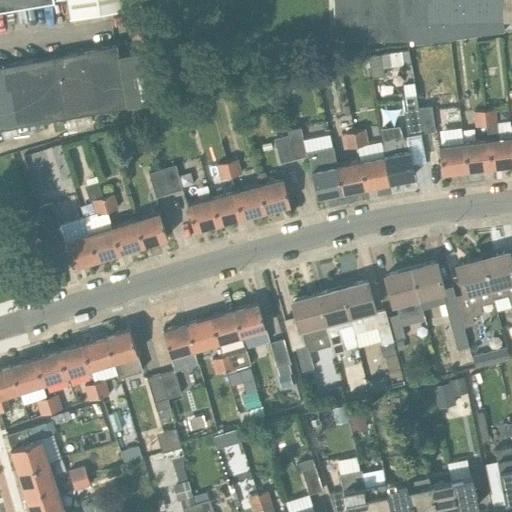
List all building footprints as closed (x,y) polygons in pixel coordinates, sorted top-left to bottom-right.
[(0,0),(0,9),(54,1),(53,0),(66,0),(70,17),(130,6),(129,0),(0,0)] [(511,0),(333,0),(334,42),(413,40),(413,45),(504,31),(503,22),(511,21),(511,0)] [(0,129),(128,105),(117,45),(0,65),(0,129)] [(371,76),(383,75),(382,67),(410,63),(408,51),(381,54),(369,56),(371,76)] [(316,72),(324,71),(334,69),(332,58),(313,62),(316,72)] [(280,75),(283,90),(297,87),(293,72),(280,75)] [(403,83),(405,96),(416,94),(414,81),(403,83)] [(408,135),(421,133),(418,108),(416,94),(405,96),(402,96),(408,135)] [(418,108),(421,133),(435,131),(431,106),(418,108)] [(484,110),(486,125),(497,124),(495,109),(484,110)] [(475,126),(486,125),(484,110),(474,111),(475,126)] [(354,131),(357,146),(368,144),(365,129),(354,131)] [(288,134),(294,159),(307,156),(301,131),(288,134)] [(346,148),(357,146),(354,131),(344,133),(346,148)] [(280,163),(294,159),(288,134),(274,137),(280,163)] [(491,166),(511,163),(511,139),(511,135),(487,138),(491,166)] [(384,155),(389,181),(414,176),(408,149),(408,150),(406,137),(382,141),(385,154),(384,155)] [(467,169),(491,166),(487,138),(463,141),(467,169)] [(442,172),(467,169),(463,141),(438,144),(442,172)] [(272,148),(271,142),(262,144),(263,150),(272,148)] [(365,186),(389,181),(384,155),(360,159),(365,186)] [(227,161),(231,176),(242,173),(238,159),(227,161)] [(341,191),(365,186),(360,159),(336,164),(341,191)] [(220,179),(231,176),(227,161),(217,164),(220,179)] [(162,168),(169,193),(182,189),(175,164),(162,168)] [(317,196),(341,191),(336,164),(311,169),(317,196)] [(156,196),(169,193),(162,168),(149,172),(156,196)] [(258,183),(265,210),(290,203),(282,177),(258,183)] [(96,259),(120,251),(112,225),(107,212),(103,197),(98,182),(85,186),(90,201),(93,200),(97,213),(84,218),(89,233),(96,259)] [(242,216),(265,210),(258,183),(235,190),(242,216)] [(218,223),(242,216),(235,190),(211,196),(218,223)] [(103,197),(107,212),(118,208),(114,194),(103,197)] [(194,229),(218,223),(211,196),(187,202),(194,229)] [(47,230),(60,226),(53,202),(40,206),(47,230)] [(135,218),(143,244),(167,237),(159,210),(135,218)] [(120,251),(143,244),(135,218),(112,225),(120,251)] [(73,266),(96,259),(89,233),(65,240),(73,266)] [(511,267),(508,251),(483,258),(494,298),(508,295),(511,306),(511,305),(511,267)] [(493,299),(494,298),(483,258),(457,264),(465,293),(455,296),(458,308),(464,327),(473,324),(471,316),(482,313),(480,305),(487,303),(492,322),(485,324),(488,334),(501,331),(493,299)] [(458,308),(455,296),(452,286),(443,288),(435,261),(410,268),(422,308),(444,303),(457,350),(469,347),(464,327),(458,308)] [(396,304),(399,314),(422,308),(410,268),(385,275),(393,305),(396,304)] [(387,317),(384,309),(375,312),(367,280),(341,287),(349,315),(351,323),(354,332),(377,326),(381,343),(393,340),(387,317)] [(338,326),(351,323),(349,315),(341,287),(317,293),(329,337),(341,334),(338,326)] [(313,368),(309,351),(331,345),(329,337),(317,293),(292,300),(296,317),(284,320),(289,339),(292,350),(296,349),(301,371),(313,368)] [(241,335),(265,328),(258,302),(234,309),(241,335)] [(241,335),(234,309),(210,316),(218,343),(222,355),(226,370),(227,370),(228,374),(250,368),(248,361),(235,365),(232,353),(245,350),(241,335)] [(398,315),(398,314),(387,317),(393,340),(404,337),(401,325),(398,315)] [(195,349),(208,345),(218,343),(210,316),(187,322),(195,349)] [(170,356),(195,349),(187,322),(163,329),(170,356)] [(113,361),(137,354),(129,327),(105,335),(113,361)] [(341,334),(329,337),(331,345),(332,345),(333,349),(344,346),(341,334)] [(90,369),(113,361),(105,335),(82,342),(90,369)] [(270,342),(277,366),(290,362),(283,339),(270,342)] [(404,339),(396,341),(398,351),(406,349),(404,339)] [(66,376),(90,369),(82,342),(58,350),(66,376)] [(384,356),(395,353),(392,342),(380,345),(383,357),(384,356)] [(475,367),(511,358),(511,354),(510,346),(472,355),(475,367)] [(42,384),(66,376),(58,350),(34,357),(42,384)] [(215,373),(226,370),(222,355),(211,358),(215,373)] [(19,391),(42,384),(34,357),(11,365),(19,391)] [(280,375),(289,373),(293,372),(290,362),(288,363),(277,366),(280,375)] [(5,395),(19,391),(11,365),(0,367),(0,411),(10,409),(5,395)] [(161,374),(168,397),(180,393),(174,370),(161,374)] [(412,371),(404,373),(406,382),(414,380),(412,371)] [(293,385),(289,373),(280,375),(278,376),(281,388),(293,385)] [(155,401),(168,397),(161,374),(148,378),(155,401)] [(449,383),(452,396),(468,392),(464,376),(449,380),(449,383)] [(95,382),(99,397),(109,394),(105,379),(95,382)] [(89,400),(99,397),(95,382),(85,385),(89,400)] [(452,396),(449,383),(433,387),(438,409),(455,405),(452,396)] [(344,399),(342,386),(330,388),(333,401),(344,399)] [(420,390),(412,392),(414,400),(422,398),(420,390)] [(47,397),(52,412),(61,408),(57,394),(47,397)] [(392,397),(394,409),(411,406),(408,394),(392,397)] [(42,415),(52,412),(47,397),(37,400),(42,415)] [(332,407),(336,424),(348,422),(345,405),(332,407)] [(251,420),(265,416),(262,407),(248,411),(251,420)] [(349,411),(354,433),(368,430),(364,408),(349,411)] [(18,471),(49,461),(42,438),(35,440),(31,426),(7,434),(18,471)] [(228,445),(224,432),(212,436),(216,449),(228,445)] [(123,450),(127,463),(143,458),(139,445),(123,450)] [(174,449),(176,457),(184,455),(181,447),(174,449)] [(299,462),(309,494),(323,490),(312,457),(299,462)] [(511,458),(497,462),(505,500),(511,498),(511,458)] [(25,494),(57,484),(49,461),(18,471),(25,494)] [(72,480),(87,475),(84,466),(69,470),(72,480)] [(135,476),(133,466),(125,468),(127,478),(135,476)] [(346,511),(370,511),(365,487),(361,488),(358,470),(339,474),(346,511)] [(435,511),(446,511),(457,510),(451,478),(450,478),(448,471),(428,475),(435,511)] [(451,478),(457,510),(478,506),(471,474),(451,478)] [(87,475),(72,480),(75,489),(90,485),(87,475)] [(414,511),(435,511),(428,475),(407,479),(414,511)] [(391,511),(414,511),(407,479),(385,483),(391,511)] [(189,480),(177,483),(173,483),(176,500),(193,496),(189,480)] [(370,511),(391,511),(385,483),(365,487),(370,511)] [(31,511),(48,511),(64,507),(57,484),(25,494),(31,511)] [(263,511),(274,511),(268,490),(258,494),(263,511)] [(193,497),(195,504),(209,500),(207,492),(193,497)] [(263,511),(258,494),(247,497),(252,511),(263,511)] [(213,511),(209,500),(195,504),(197,511),(213,511)]
